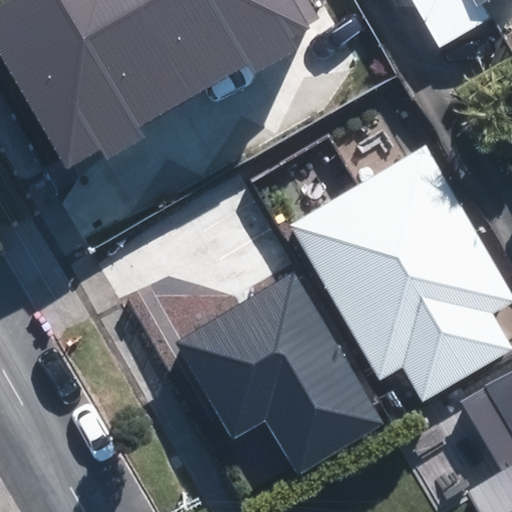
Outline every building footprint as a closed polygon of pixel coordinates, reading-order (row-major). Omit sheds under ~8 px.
[(60,0),(0,0),(0,39),(66,156),(129,121),(60,0)] [(142,0),(60,0),(129,121),(191,85),(142,0)] [(224,0),(142,0),(191,85),(253,50),(224,0)] [(307,0),(224,0),(253,50),(316,15),(307,0)] [(461,0),(468,11),(488,0),(461,0)] [(323,121),(345,159),(356,153),(394,218),(455,183),(395,80),(323,121)] [(511,119),(498,128),(511,151),(511,119)] [(284,262),(154,340),(207,427),(245,403),(286,470),(377,415),(284,262)] [(510,511),(511,338),(389,422),(451,511),(510,511)]
